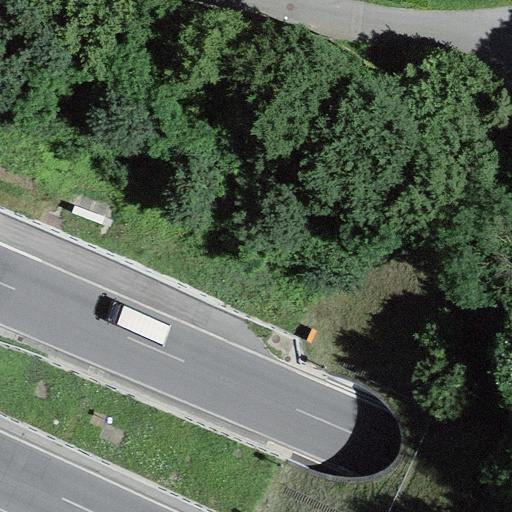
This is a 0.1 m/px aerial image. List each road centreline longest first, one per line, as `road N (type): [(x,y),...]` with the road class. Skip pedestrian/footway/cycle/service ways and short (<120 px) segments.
road 1 (motorway): [(511,504),(0,285)]
road 2 (residential): [(236,0),(365,38),(511,25)]
